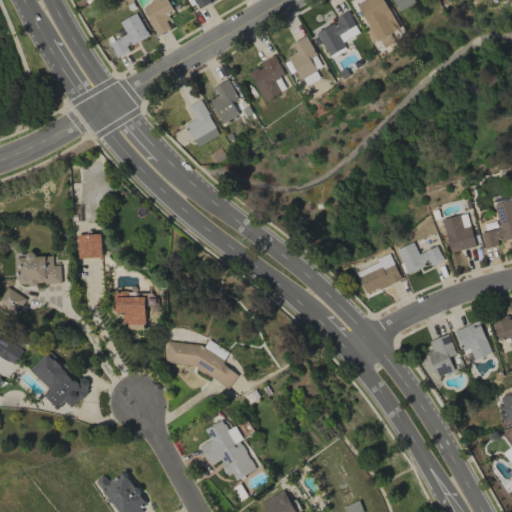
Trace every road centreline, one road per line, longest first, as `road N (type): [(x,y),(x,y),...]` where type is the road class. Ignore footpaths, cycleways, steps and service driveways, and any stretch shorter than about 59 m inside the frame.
road 1 (residential): [(0,160),(117,104),(282,0)]
road 2 (secondary): [(94,116),(186,215),(307,314)]
road 3 (secondary): [(370,341),(170,165)]
road 4 (secondary): [(480,511),(445,442),(370,341)]
road 5 (residential): [(346,357),(406,317),(511,276)]
road 6 (secondary): [(346,357),(438,488)]
road 7 (residential): [(199,511),(135,399)]
road 8 (secondary): [(117,104),(50,0)]
